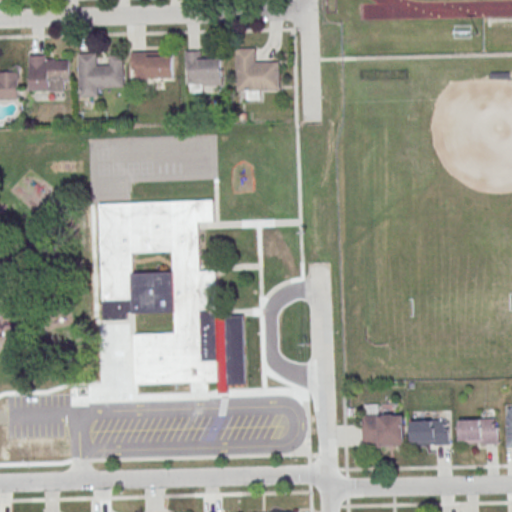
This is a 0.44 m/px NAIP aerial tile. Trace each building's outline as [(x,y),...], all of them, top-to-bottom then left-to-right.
[(236,48),(238,91),(280,89),(279,61),(256,62),(255,47),(236,48)] [(223,60),(206,60),(206,51),(186,51),(187,93),(210,93),(210,85),(223,85),(223,60)] [(79,53),(80,96),(98,96),(98,88),(124,87),(123,54),(110,55),(110,65),(97,65),(96,52),(79,53)] [(174,78),(174,52),(132,52),(132,78),(174,78)] [(28,55),(29,91),(64,90),(64,80),(70,79),(69,60),(55,60),(55,58),(47,59),(47,54),(28,55)] [(0,99),(19,99),(18,83),(20,83),(19,72),(0,72),(0,99)] [(100,203),(131,202),(214,200),(215,220),(198,220),(198,225),(200,270),(217,270),(218,316),(244,315),(246,383),(228,384),(228,393),(219,394),(219,381),(137,384),(135,334),(177,333),(176,312),(135,313),(135,311),(126,311),(127,320),(104,320),(100,203)] [(363,447),(405,447),(405,414),(380,414),(380,404),(363,404),(363,447)] [(498,419),(460,419),(460,444),(498,444),(498,419)] [(412,445),(450,445),(450,420),(412,420),(412,445)]
